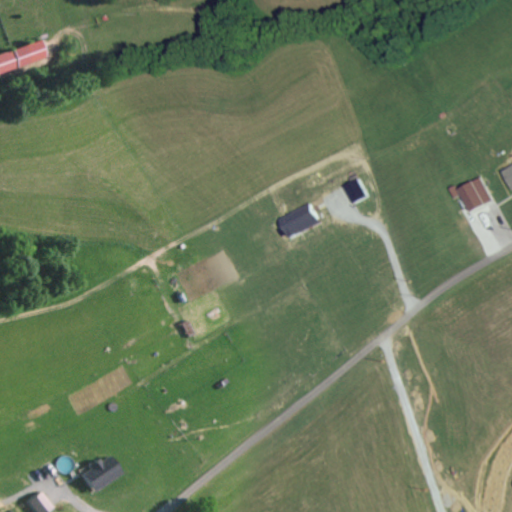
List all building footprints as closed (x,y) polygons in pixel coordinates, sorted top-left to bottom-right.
[(0,52),(0,71),(47,60),(43,42),(0,52)] [(466,213),(489,202),(477,178),(454,190),(466,213)] [(317,222),(307,204),(274,221),(283,239),(317,222)] [(82,474),(90,491),(123,475),(112,453),(88,465),(90,470),(82,474)] [(36,511),(47,511),(53,508),(42,492),(29,502),(36,511)]
